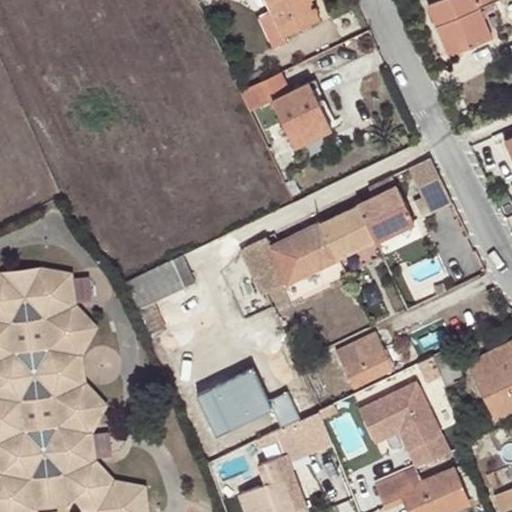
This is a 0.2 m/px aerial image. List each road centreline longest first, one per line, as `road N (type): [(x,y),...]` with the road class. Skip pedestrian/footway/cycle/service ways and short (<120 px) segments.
road 1 (unclassified): [(443,137),(238,234)]
road 2 (residential): [(443,137),(511,283)]
road 3 (residential): [(377,0),(443,137)]
